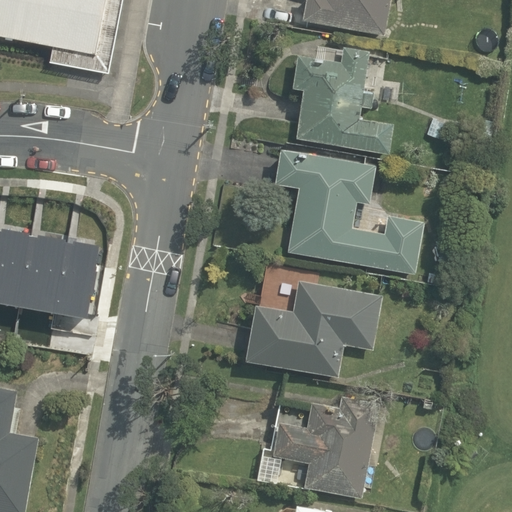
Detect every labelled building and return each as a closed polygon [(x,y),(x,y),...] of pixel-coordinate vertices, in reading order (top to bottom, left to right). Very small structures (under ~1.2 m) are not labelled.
[(0,0),(0,39),(122,62),(134,0),(0,0)] [(310,0),(307,21),(382,35),(388,0),(310,0)] [(364,89),(367,60),(300,51),(295,93),(303,94),(296,144),(390,157),(395,123),(369,120),(373,91),(364,89)] [(275,186),(295,190),(285,251),(416,272),(423,226),(386,220),(384,231),(357,227),(360,205),(370,207),(377,165),(301,152),(281,149),(275,186)] [(0,290),(71,306),(85,243),(33,232),(35,223),(0,215),(0,290)] [(249,364),(339,380),(344,350),(374,356),(385,293),(331,283),(329,291),(301,286),(296,310),(260,303),(249,364)] [(53,386),(0,376),(0,504),(30,510),(53,386)] [(305,428),(280,423),(273,462),(309,468),(305,493),(363,502),(380,396),(343,390),(340,409),(309,404),(305,428)]
